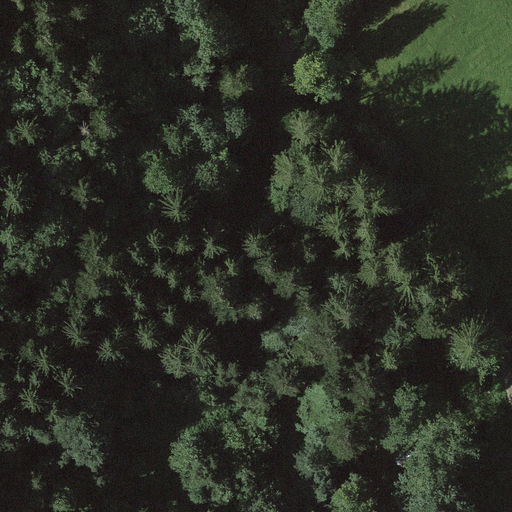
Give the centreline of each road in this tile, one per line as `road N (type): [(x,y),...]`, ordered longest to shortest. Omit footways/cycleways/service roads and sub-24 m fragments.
road 1 (track): [(296,0),(270,39),(342,143),(488,313),(510,423)]
road 2 (track): [(510,423),(463,459),(348,493),(315,511)]
